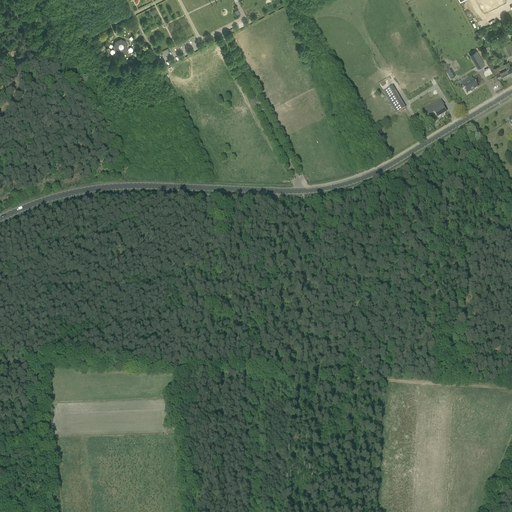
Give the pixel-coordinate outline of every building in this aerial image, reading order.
[(122,39),(121,39),(120,39),(119,39),(118,40),(117,40),(116,41),(115,42),(115,43),(114,43),(114,44),(114,45),(114,46),(114,47),(114,48),(114,49),(115,49),(115,50),(115,51),(117,52),(118,53),(119,53),(121,53),(122,53),(124,53),(125,52),(125,51),(126,51),(127,50),(127,49),(128,48),(128,47),(128,46),(128,45),(128,44),(127,44),(127,43),(127,42),(126,42),(126,41),(124,40),(123,40),(122,39)] [(508,56),(511,54),(507,44),(506,45),(503,46),(508,56)] [(478,51),(470,55),(477,68),(484,64),(478,51)] [(506,69),(497,73),(499,78),(503,76),(504,79),(509,76),(510,75),(511,75),(511,74),(511,65),(510,67),(508,63),(504,64),(506,69)] [(454,75),(451,70),(446,73),(449,78),(454,75)] [(471,78),(469,79),(470,82),(463,87),(467,94),(478,87),(474,81),(473,81),(471,78)] [(392,87),(383,92),(396,114),(402,110),(404,109),(405,108),(392,87)] [(443,105),(441,102),(427,110),(430,116),(434,113),(438,119),(446,113),(443,107),(442,108),(441,106),(443,105)]
